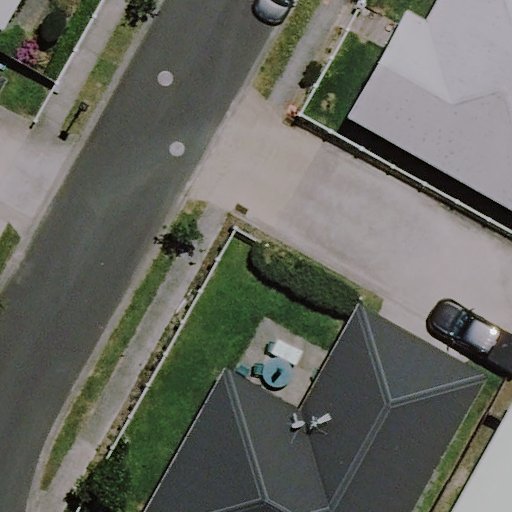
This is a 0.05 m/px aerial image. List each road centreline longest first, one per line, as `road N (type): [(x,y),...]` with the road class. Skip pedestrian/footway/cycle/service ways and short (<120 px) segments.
road 1 (residential): [(176,106),(511,292)]
road 2 (residential): [(0,425),(176,106)]
road 3 (residential): [(176,106),(237,0)]
